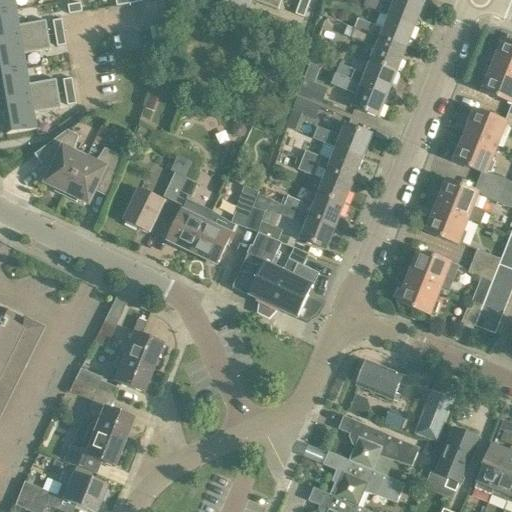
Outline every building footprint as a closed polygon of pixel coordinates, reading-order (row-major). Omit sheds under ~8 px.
[(0,0),(0,13),(16,11),(14,0),(0,0)] [(281,0),(219,0),(218,5),(247,16),(253,2),(277,11),(281,0)] [(389,16),(417,27),(426,4),(415,0),(395,0),(393,6),(382,1),(382,3),(375,0),(365,0),(362,7),(378,13),(389,18),(389,16)] [(296,14),(303,17),(307,5),(300,2),(296,14)] [(81,3),(68,5),(69,14),(82,12),(81,3)] [(0,13),(0,43),(47,36),(45,21),(19,26),(16,11),(0,13)] [(357,20),(354,29),(408,50),(417,27),(389,16),(389,18),(384,30),(357,20)] [(63,33),(61,21),(53,22),(55,34),(63,33)] [(377,49),(372,62),(399,73),(408,50),(354,29),(350,39),(366,45),(367,45),(377,49)] [(63,33),(55,34),(57,46),(65,45),(63,33)] [(280,39),(265,33),(261,44),(276,50),(280,39)] [(50,50),(47,36),(0,43),(0,73),(26,69),(24,55),(50,50)] [(509,43),(506,41),(495,67),(511,74),(511,37),(509,43)] [(339,65),(336,74),(390,97),(399,73),(372,62),(366,76),(354,71),(339,65)] [(511,74),(495,67),(485,93),(511,104),(505,122),(509,124),(508,128),(511,129),(511,74)] [(0,101),(1,105),(58,95),(55,81),(29,85),(26,69),(0,73),(0,101)] [(382,119),(390,97),(336,74),(332,84),(347,90),(346,91),(359,96),(354,108),(352,108),(349,115),(358,118),(361,111),(382,119)] [(73,91),(71,79),(63,80),(65,92),(73,91)] [(304,81),(298,95),(322,104),(327,90),(304,81)] [(75,103),(73,91),(65,92),(68,105),(75,103)] [(58,95),(1,105),(6,135),(37,130),(34,114),(60,110),(58,95)] [(297,97),(292,111),(316,120),(321,106),(297,97)] [(478,111),(468,138),(499,150),(508,128),(509,124),(505,122),(478,111)] [(151,131),(141,126),(136,135),(146,140),(151,131)] [(310,139),(337,150),(337,149),(365,160),(374,137),(347,126),(341,140),(331,136),(314,129),(310,139)] [(67,199),(86,159),(75,154),(80,138),(69,132),(36,157),(44,168),(53,172),(47,185),(58,190),(56,194),(67,199)] [(129,144),(143,150),(147,142),(133,136),(129,144)] [(489,176),(489,174),(499,150),(468,138),(457,163),(480,173),(489,176)] [(305,152),(301,162),(356,184),(365,160),(337,149),(337,150),(333,162),(321,157),(321,158),(305,152)] [(97,165),(86,159),(67,199),(78,204),(80,201),(90,206),(96,193),(109,199),(124,158),(106,150),(97,165)] [(177,204),(189,180),(186,179),(193,164),(177,156),(170,172),(174,174),(163,198),(177,204)] [(325,182),(320,195),(347,206),(356,184),(301,162),(298,171),(325,182)] [(511,183),(489,174),(489,176),(480,173),(476,183),(511,197),(511,183)] [(196,184),(189,180),(177,204),(185,208),(169,243),(194,255),(209,223),(208,222),(212,212),(189,201),(196,184)] [(475,208),(480,197),(481,194),(473,191),(449,182),(439,207),(480,224),(485,212),(475,208)] [(511,209),(511,197),(476,183),(473,191),(481,194),(480,197),(511,209)] [(257,193),(248,189),(244,201),(245,201),(236,226),(260,234),(267,213),(255,209),(257,205),(257,193)] [(167,203),(140,190),(125,223),(152,235),(167,203)] [(287,197),(284,207),(338,229),(347,206),(320,195),(314,208),(287,197)] [(329,252),(338,229),(284,207),(278,205),(275,212),(281,215),(280,216),(295,222),(295,224),(298,225),(294,236),(302,239),(302,241),(329,252)] [(480,224),(439,207),(429,233),(460,246),(470,221),(480,225),(480,224)] [(234,234),(209,223),(194,255),(219,267),(234,234)] [(235,290),(260,303),(277,268),(271,266),(281,244),(262,235),(235,290)] [(277,268),(260,303),(259,311),(271,317),(276,311),(283,314),(284,313),(300,321),(315,289),(312,287),(319,274),(310,270),(316,259),(294,249),(288,261),(297,265),(292,276),(277,268)] [(506,257),(507,255),(492,250),(490,256),(476,251),(472,262),(499,274),(502,267),(506,257)] [(422,252),(412,278),(443,291),(444,289),(452,293),(461,268),(422,252)] [(511,259),(506,257),(502,267),(511,271),(511,259)] [(498,278),(499,274),(472,262),(467,274),(479,278),(495,285),(498,278)] [(511,271),(502,267),(499,274),(498,278),(511,283),(511,271)] [(443,291),(412,278),(401,304),(433,317),(443,291)] [(511,283),(498,278),(495,285),(494,288),(511,295),(511,283)] [(511,295),(494,288),(489,298),(509,306),(511,298),(511,295)] [(509,306),(489,298),(486,308),(485,308),(505,316),(509,306)] [(477,329),(481,318),(485,308),(470,302),(460,325),(473,330),(474,327),(476,328),(477,329)] [(485,308),(481,318),(501,326),(505,316),(485,308)] [(14,318),(0,310),(0,418),(44,329),(25,320),(19,331),(10,326),(14,318)] [(481,318),(477,329),(497,336),(501,326),(481,318)] [(115,328),(103,322),(92,344),(104,350),(115,328)] [(124,347),(119,358),(155,372),(164,349),(134,337),(129,349),(124,347)] [(145,397),(155,372),(119,358),(115,369),(120,372),(115,385),(145,397)] [(369,361),(358,387),(392,401),(399,384),(404,386),(407,377),(369,361)] [(73,383),(95,391),(100,378),(79,370),(73,383)] [(91,402),(95,391),(73,383),(68,393),(91,402)] [(439,443),(456,400),(433,391),(416,434),(439,443)] [(135,422),(96,407),(86,431),(125,447),(135,422)] [(375,474),(375,473),(381,458),(415,470),(422,451),(347,420),(342,433),(362,441),(352,464),(352,465),(375,474)] [(511,424),(505,422),(497,441),(510,446),(511,441),(511,424)] [(436,474),(448,479),(444,488),(455,493),(459,484),(460,484),(479,439),(454,429),(436,474)] [(97,476),(101,464),(116,470),(125,447),(86,431),(78,452),(63,447),(57,462),(75,468),(72,477),(73,478),(87,483),(90,475),(99,478),(100,477),(97,476)] [(506,470),(511,456),(494,449),(477,492),(494,499),(506,470)] [(360,510),(361,509),(366,494),(399,506),(408,486),(375,473),(375,474),(352,465),(352,464),(332,455),(326,468),(339,473),(334,485),(337,486),(332,498),(337,500),(337,501),(360,510)] [(511,501),(511,456),(506,470),(494,499),(510,506),(511,501)] [(87,483),(73,478),(68,491),(62,488),(63,488),(45,481),(42,490),(49,494),(59,498),(57,501),(84,511),(99,511),(108,491),(87,483)] [(21,498),(46,508),(52,496),(26,485),(21,498)] [(368,511),(361,509),(360,510),(337,501),(337,500),(332,498),(316,491),(311,504),(325,509),(324,511),(368,511)] [(20,511),(44,511),(46,508),(21,498),(16,510),(20,511)]
